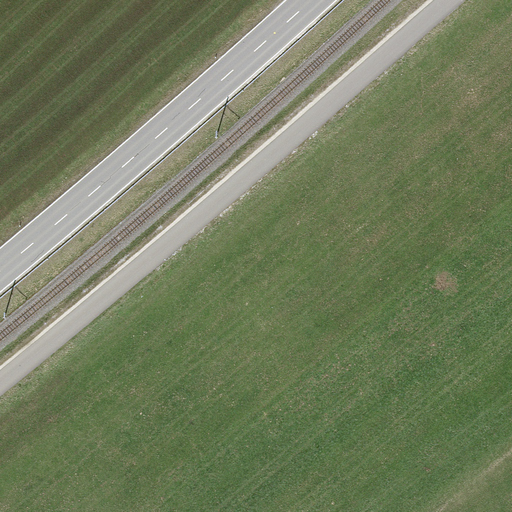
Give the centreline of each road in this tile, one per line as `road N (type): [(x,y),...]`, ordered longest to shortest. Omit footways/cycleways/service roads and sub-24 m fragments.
road 1 (unclassified): [(448,0),(0,382)]
road 2 (primary): [(311,0),(0,270)]
